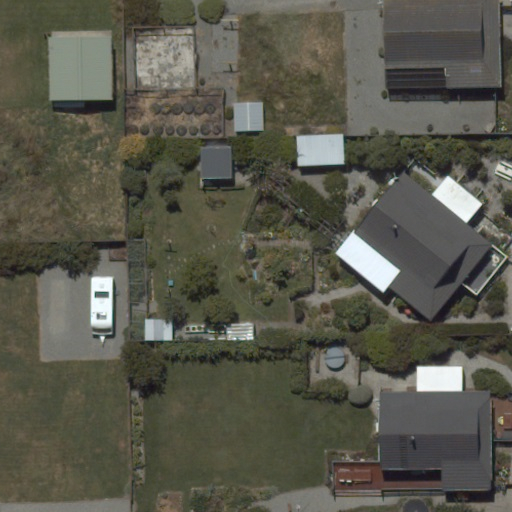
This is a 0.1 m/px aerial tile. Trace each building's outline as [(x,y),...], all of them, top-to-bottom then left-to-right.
[(497,115),(493,16),(430,19),(428,0),(388,0),(394,119),(497,115)] [(111,31),(49,30),(48,103),(110,104),(111,31)] [(194,30),(136,32),(137,95),(196,94),(194,30)] [(260,92),(226,92),(226,131),(260,131),(260,92)] [(343,137),(292,136),(291,166),(342,167),(343,137)] [(379,299),(385,291),(434,334),(501,258),(468,229),(484,211),(444,177),(432,191),(402,164),(325,252),(379,299)] [(373,395),(375,440),(490,435),(488,391),(467,391),(466,369),(407,372),(407,394),(373,395)]
